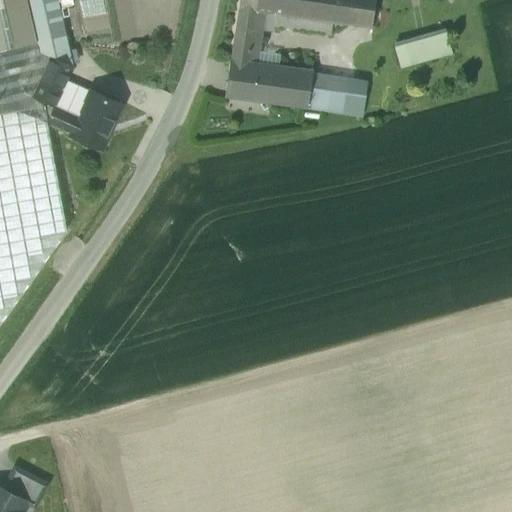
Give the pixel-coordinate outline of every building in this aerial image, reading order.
[(27,0),(0,0),(0,44),(39,202),(0,211),(0,323),(66,230),(47,123),(54,107),(33,97),(24,93),(23,88),(40,51),(27,0)] [(57,0),(27,0),(40,51),(40,52),(51,56),(73,66),(57,0)] [(239,0),(235,34),(261,39),(265,11),(264,11),(265,0),(239,0)] [(265,0),(264,11),(265,11),(273,13),(271,22),(331,32),(333,21),(372,27),(375,0),(265,0)] [(391,44),(398,68),(450,51),(443,28),(391,44)] [(261,39),(235,34),(233,48),(259,52),(261,39)] [(0,211),(39,202),(0,44),(0,211)] [(312,71),(257,63),(259,52),(233,48),(225,97),(306,108),(311,79),(312,71)] [(40,51),(23,88),(24,93),(33,97),(51,56),(40,52),(40,51)] [(73,66),(51,56),(33,97),(54,107),(55,107),(55,105),(66,80),(73,66)] [(363,86),(311,79),(306,108),(359,115),(363,86)] [(91,91),(66,80),(55,105),(79,116),(91,91)] [(121,104),(91,90),(91,91),(79,116),(55,105),(55,107),(54,107),(47,123),(71,133),(71,135),(101,149),(121,104)] [(47,484),(15,467),(3,489),(28,502),(27,504),(35,508),(47,484)] [(3,489),(0,487),(0,511),(22,511),(27,504),(28,502),(3,489)]
